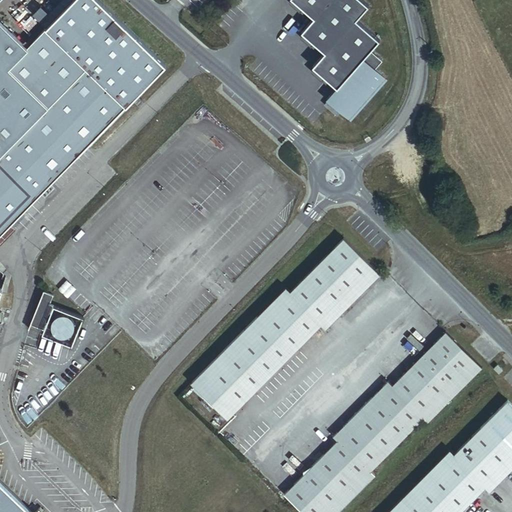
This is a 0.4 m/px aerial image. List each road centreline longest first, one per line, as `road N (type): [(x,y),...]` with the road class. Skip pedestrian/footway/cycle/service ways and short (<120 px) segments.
road 1 (residential): [(335,177),(138,0)]
road 2 (residential): [(335,177),(443,275),(511,352)]
road 3 (unclassified): [(407,0),(423,61),(419,89),(390,135),(335,177)]
